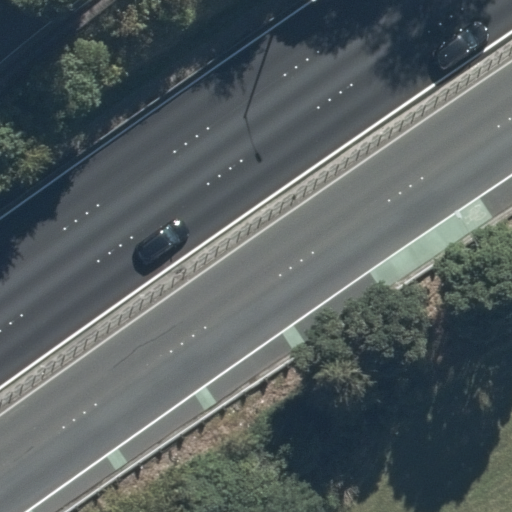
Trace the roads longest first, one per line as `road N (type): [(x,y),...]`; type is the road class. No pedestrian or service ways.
road 1 (trunk): [(511,120),(0,474)]
road 2 (trunk): [(0,301),(438,0)]
